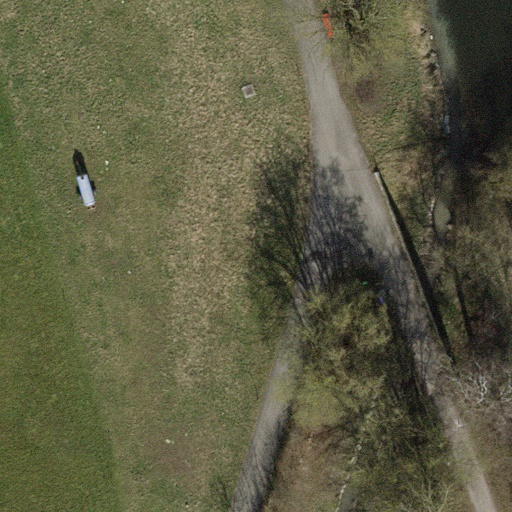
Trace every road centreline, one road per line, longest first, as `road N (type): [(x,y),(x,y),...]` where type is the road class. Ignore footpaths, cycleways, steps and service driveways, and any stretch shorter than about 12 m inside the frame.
road 1 (track): [(339,136),(488,511)]
road 2 (track): [(248,511),(307,303),(339,136)]
road 3 (track): [(339,136),(299,0)]
